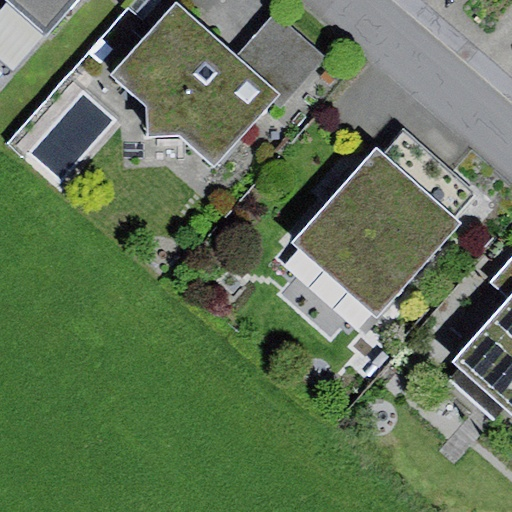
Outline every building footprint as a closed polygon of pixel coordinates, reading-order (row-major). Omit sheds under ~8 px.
[(8,0),(10,1),(45,32),(73,0),(8,0)] [(45,32),(10,1),(0,12),(0,59),(16,73),(50,36),(45,32)] [(238,61),(177,7),(115,76),(149,107),(150,135),(182,134),(215,165),(278,95),(238,61)] [(278,15),(238,61),(278,95),(287,104),(327,58),(278,15)] [(384,156),(376,148),(291,242),(377,318),(461,224),(454,218),(475,195),(405,133),(384,156)] [(511,262),(491,286),(508,301),(453,363),(511,414),(511,262)]
